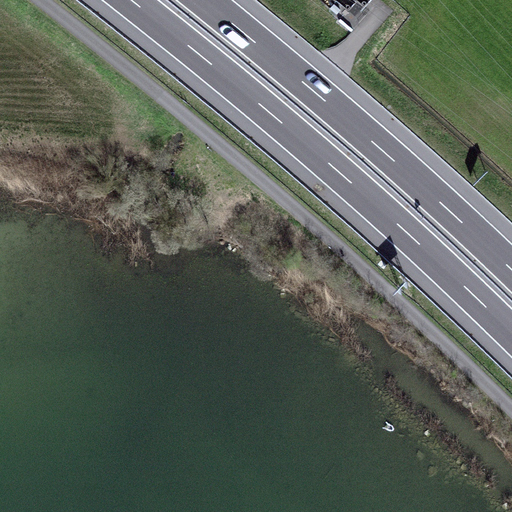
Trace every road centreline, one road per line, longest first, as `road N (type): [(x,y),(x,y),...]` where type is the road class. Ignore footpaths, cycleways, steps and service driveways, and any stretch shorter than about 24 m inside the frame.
road 1 (motorway): [(127,0),(412,237),(511,334)]
road 2 (motorway): [(511,271),(199,0)]
